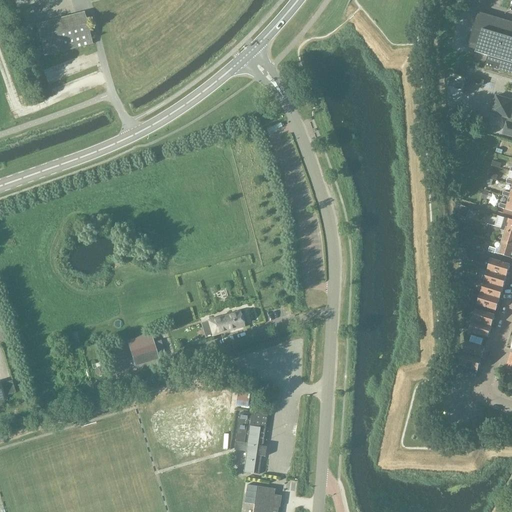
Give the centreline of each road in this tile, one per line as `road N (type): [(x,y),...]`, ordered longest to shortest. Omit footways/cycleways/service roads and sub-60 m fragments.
road 1 (unclassified): [(319,485),(333,260),(321,198),(283,98)]
road 2 (track): [(223,372),(0,439)]
road 3 (primary): [(0,186),(133,135)]
road 4 (primary): [(133,135),(240,60)]
road 5 (residential): [(511,405),(488,395),(484,381),(511,301)]
